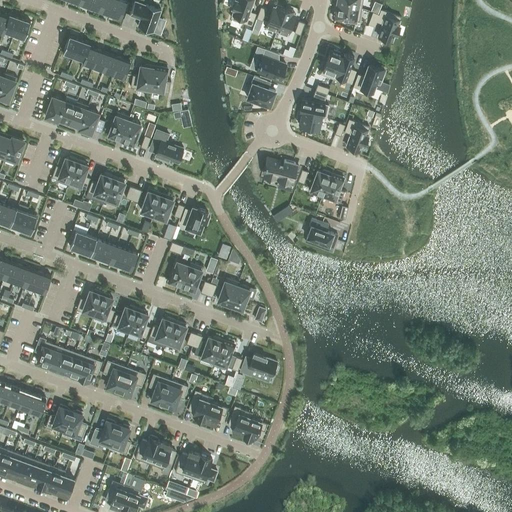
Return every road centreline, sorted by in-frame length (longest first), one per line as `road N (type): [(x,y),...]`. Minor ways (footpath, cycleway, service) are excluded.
road 1 (residential): [(0,237),(285,342)]
road 2 (residential): [(0,361),(262,457)]
road 3 (residential): [(217,194),(0,113)]
road 4 (residential): [(175,55),(26,0)]
road 5 (residential): [(347,221),(362,164),(272,131)]
